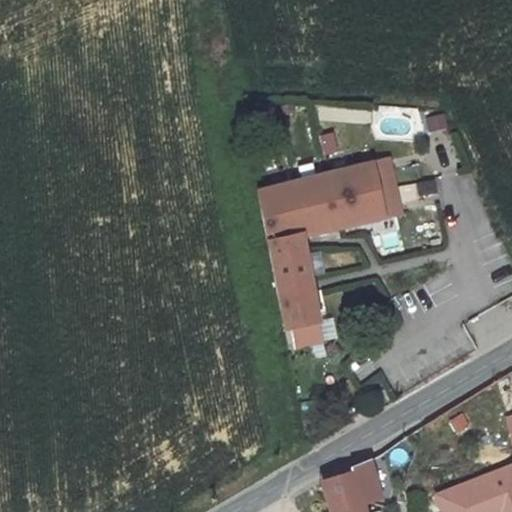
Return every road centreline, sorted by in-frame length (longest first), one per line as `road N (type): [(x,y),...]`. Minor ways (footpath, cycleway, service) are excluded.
road 1 (track): [(209,0),(298,478)]
road 2 (tertiary): [(511,350),(249,511)]
road 3 (unknown): [(423,149),(506,353)]
